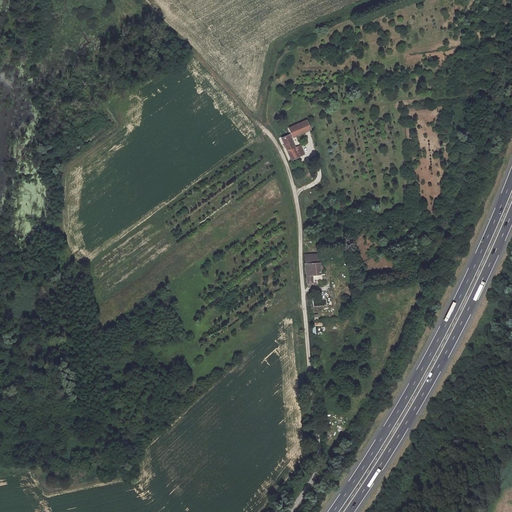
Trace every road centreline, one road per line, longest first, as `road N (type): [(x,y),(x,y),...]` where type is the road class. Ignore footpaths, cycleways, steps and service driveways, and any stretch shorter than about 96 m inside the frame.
road 1 (motorway): [(511,178),(422,369),(332,511)]
road 2 (motorway): [(348,511),(432,376),(511,212)]
road 3 (track): [(157,24),(194,51),(282,156),(295,194),(302,291)]
road 4 (residential): [(302,291),(317,463),(288,511)]
